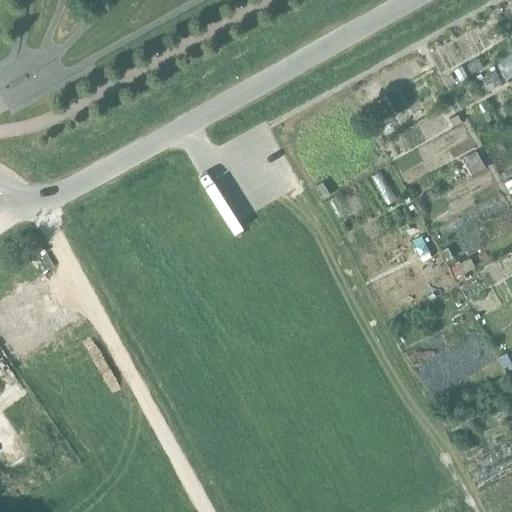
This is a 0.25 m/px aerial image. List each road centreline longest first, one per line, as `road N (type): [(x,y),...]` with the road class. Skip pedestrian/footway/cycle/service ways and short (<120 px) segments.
road 1 (unknown): [(196,119),(228,154),(309,185),(338,208),(499,511)]
road 2 (tertiary): [(40,205),(412,0)]
